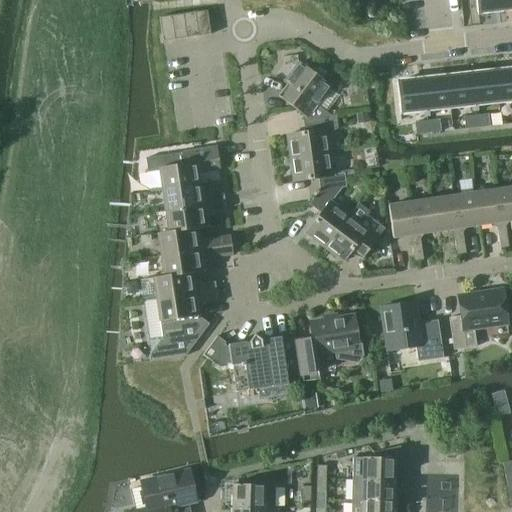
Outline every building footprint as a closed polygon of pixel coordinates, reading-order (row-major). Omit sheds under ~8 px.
[(501,0),(476,0),(477,12),(502,9),(501,0)] [(511,0),(501,0),(502,9),(511,7),(511,0)] [(210,34),(207,10),(194,12),(198,36),(210,34)] [(194,12),(183,14),(186,38),(198,36),(194,12)] [(183,14),(171,16),(175,39),(186,38),(183,14)] [(163,41),(175,39),(171,16),(159,17),(163,41)] [(278,96),(310,120),(320,107),(317,105),(331,86),(298,62),(284,82),(287,84),(278,96)] [(511,70),(496,72),(499,102),(511,100),(511,70)] [(475,105),(499,102),(496,72),(471,75),(475,105)] [(471,75),(447,78),(450,107),(462,106),(465,129),(477,128),(476,115),(475,105),(471,75)] [(438,109),(450,107),(447,78),(422,81),(425,110),(426,110),(427,120),(426,120),(428,133),(441,132),(438,109)] [(401,113),(425,110),(422,81),(397,83),(401,113)] [(311,131),(286,135),(290,158),(329,153),(326,131),(338,129),(336,115),(331,115),(320,107),(310,120),(311,131)] [(367,113),(357,114),(358,123),(368,121),(367,113)] [(489,126),(488,114),(476,115),(477,128),(489,126)] [(416,134),(428,133),(426,120),(415,122),(416,134)] [(150,192),(162,190),(200,185),(198,172),(220,169),(217,147),(145,158),(150,192)] [(318,178),(320,190),(342,188),(346,187),(344,173),(332,174),(329,153),(290,158),(293,182),(318,178)] [(202,196),(200,185),(162,190),(165,211),(225,202),(223,193),(202,196)] [(511,186),(495,189),(500,222),(496,223),(497,235),(506,234),(504,222),(511,220),(511,186)] [(305,232),(324,247),(348,215),(331,202),(342,188),(320,190),(309,204),(320,213),(305,232)] [(495,189),(474,192),(479,225),(496,223),(500,222),(495,189)] [(474,192),(452,196),(457,229),(453,229),(455,242),(459,241),(464,240),(462,228),(479,225),(474,192)] [(452,196),(431,199),(436,232),(453,229),(457,229),(452,196)] [(431,199),(410,202),(415,235),(410,236),(412,248),(421,247),(419,234),(436,232),(431,199)] [(226,212),(225,202),(165,211),(168,231),(195,228),(195,229),(208,227),(206,214),(226,212)] [(410,202),(388,205),(393,238),(410,236),(415,235),(410,202)] [(353,209),(348,215),(324,247),(344,262),(353,250),(363,257),(380,235),(379,235),(384,228),(373,220),(370,223),(353,209)] [(158,233),(161,255),(231,245),(230,236),(197,240),(195,229),(195,228),(168,231),(158,233)] [(504,247),(508,247),(506,234),(497,235),(499,248),(504,247)] [(461,254),(465,253),(464,240),(459,241),(455,242),(457,254),(461,254)] [(232,255),(231,245),(161,255),(164,275),(191,271),(192,274),(202,272),(200,259),(232,255)] [(418,260),(423,259),(421,247),(412,248),(414,260),(418,260)] [(153,277),(157,300),(216,291),(215,282),(193,285),(192,274),(191,271),(164,275),(153,277)] [(449,318),(453,350),(467,348),(476,347),(474,329),(507,324),(502,289),(458,296),(461,316),(449,318)] [(149,353),(150,360),(186,355),(193,344),(209,324),(198,316),(196,304),(218,300),(216,291),(157,300),(162,339),(160,339),(149,353)] [(386,351),(415,347),(417,361),(443,358),(437,320),(436,320),(437,324),(417,327),(416,318),(418,318),(415,302),(380,307),(386,351)] [(312,341),(296,343),(302,382),(319,380),(316,356),(336,353),(337,360),(358,362),(364,355),(362,340),(359,341),(355,315),(338,318),(323,320),(324,324),(310,326),(312,341)] [(235,392),(287,384),(286,377),(298,375),(292,335),(261,340),(254,335),(249,341),(249,342),(246,343),(245,342),(228,344),(228,345),(225,346),(225,342),(217,336),(203,355),(220,368),(226,366),(228,365),(231,364),(235,392)] [(391,380),(378,381),(380,394),(392,392),(391,380)] [(312,391),(302,392),(305,411),(318,409),(316,395),(313,396),(312,391)] [(504,392),(492,394),(493,402),(506,399),(504,392)] [(400,446),(373,452),(373,457),(352,457),(352,479),(394,480),(395,474),(400,474),(400,458),(400,446)] [(511,462),(502,464),(506,486),(511,484),(511,462)] [(317,465),(317,478),(326,479),(326,465),(317,465)] [(169,511),(168,508),(196,501),(188,468),(140,480),(147,507),(136,509),(136,511),(169,511)] [(326,492),(326,479),(317,478),(316,492),(326,492)] [(394,486),(394,480),(352,479),(351,501),(399,502),(399,486),(394,486)] [(275,485),(232,484),(232,506),(264,507),(274,507),(275,485)] [(300,508),(310,508),(310,486),(301,486),(300,508)] [(398,511),(399,502),(351,501),(351,511),(398,511)]
